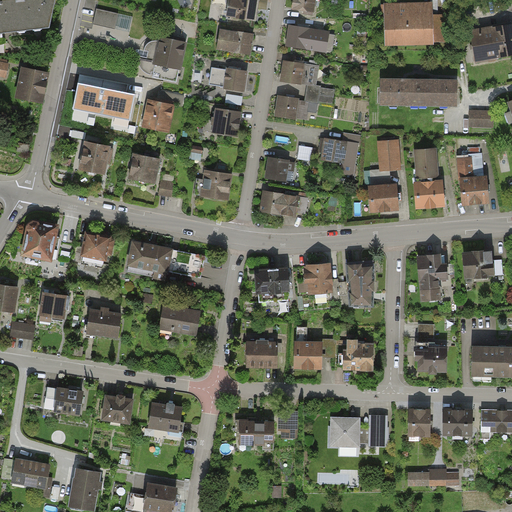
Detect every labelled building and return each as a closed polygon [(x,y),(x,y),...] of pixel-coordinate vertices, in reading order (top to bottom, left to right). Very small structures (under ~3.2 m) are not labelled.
[(0,0),(0,36),(48,30),(54,0),(0,0)] [(256,23),(258,2),(245,0),(228,0),(226,19),(256,23)] [(294,0),(293,8),(304,10),(314,11),(316,0),(294,0)] [(384,4),(385,47),(435,46),(435,42),(453,42),(452,12),(434,12),(434,3),(384,4)] [(119,14),(97,9),(94,25),(116,29),(119,14)] [(511,23),(469,32),(475,65),(511,58),(511,23)] [(305,30),(290,28),(287,46),(324,52),(327,34),(305,30)] [(250,56),(253,35),(219,31),(216,52),(250,56)] [(177,84),(185,43),(160,38),(159,41),(148,45),(142,55),(143,67),(152,76),(151,79),(177,84)] [(279,81),(308,86),(316,87),(320,66),(283,60),(279,81)] [(8,64),(0,62),(0,77),(6,79),(8,64)] [(246,92),(248,72),(211,67),(208,88),(246,92)] [(49,76),(21,69),(14,100),(42,106),(49,76)] [(457,80),(380,79),(380,107),(457,107),(457,80)] [(135,95),(79,84),(74,109),(130,120),(135,95)] [(306,101),(319,104),(333,106),(335,91),(316,87),(308,86),(306,101)] [(306,101),(277,97),(274,117),(308,123),(309,113),(317,115),(319,104),(306,101)] [(169,135),(174,106),(147,101),(141,130),(169,135)] [(239,139),(242,114),(214,110),(211,136),(239,139)] [(495,111),(469,111),(469,129),(495,129),(495,111)] [(73,130),(71,137),(85,140),(87,133),(73,130)] [(346,143),(323,139),(320,161),(342,165),(346,143)] [(401,171),(399,141),(377,143),(379,172),(401,171)] [(79,171),(105,176),(110,149),(84,143),(79,171)] [(29,154),(30,147),(19,145),(17,154),(28,156),(29,154)] [(314,149),(299,147),(297,160),(312,163),(314,149)] [(438,179),(436,150),(414,152),(416,181),(438,179)] [(457,156),(462,208),(489,205),(487,178),(484,178),(482,154),(457,156)] [(128,180),(155,185),(160,161),(133,155),(128,180)] [(280,161),(270,159),(267,177),(286,180),(289,162),(280,161)] [(229,203),(232,176),(204,172),(200,199),(229,203)] [(175,177),(162,174),(158,194),(171,197),(175,177)] [(442,181),(414,184),(416,211),(444,208),(442,181)] [(396,185),(368,187),(370,215),(398,213),(396,185)] [(299,198),(264,192),(261,211),(296,217),(299,198)] [(50,263),(57,227),(28,221),(21,257),(50,263)] [(105,264),(110,238),(86,233),(80,259),(105,264)] [(173,251),(132,242),(127,267),(168,276),(173,251)] [(206,257),(173,251),(168,276),(201,283),(206,257)] [(491,252),(463,254),(465,282),(494,280),(491,252)] [(445,255),(416,258),(421,303),(450,300),(445,255)] [(333,295),(330,264),(304,267),(307,297),(333,295)] [(373,309),(373,266),(351,266),(351,308),(373,309)] [(255,271),(256,296),(289,294),(288,269),(255,271)] [(18,290),(0,287),(0,312),(14,315),(18,290)] [(67,298),(42,294),(38,318),(63,322),(67,298)] [(163,308),(159,330),(197,336),(201,314),(163,308)] [(85,334),(116,339),(120,314),(89,309),(85,334)] [(420,322),(420,334),(435,333),(435,321),(420,322)] [(32,340),(34,327),(13,323),(10,337),(32,340)] [(323,341),(293,340),(293,367),(322,367),(323,341)] [(276,342),(247,342),(247,366),(276,366),(276,342)] [(341,343),(341,370),(374,370),(374,343),(341,343)] [(447,372),(447,346),(416,346),(416,371),(447,372)] [(511,346),(472,346),(472,376),(511,376),(511,346)] [(82,392),(45,386),(42,409),(79,415),(82,392)] [(133,399),(106,395),(102,420),(129,424),(133,399)] [(181,407),(151,403),(147,428),(177,433),(181,407)] [(432,409),(407,409),(407,438),(431,438),(432,409)] [(474,410),(443,410),(443,436),(474,437),(474,410)] [(297,411),(279,411),(279,439),(297,440),(297,411)] [(511,411),(482,411),(482,433),(511,433),(511,411)] [(388,416),(368,416),(368,447),(388,447),(388,416)] [(358,417),(329,417),(329,447),(358,447),(358,417)] [(274,419),(238,418),(237,447),(273,448),(274,419)] [(50,463),(15,459),(11,484),(46,489),(50,463)] [(449,470),(448,466),(435,466),(435,484),(461,483),(460,470),(449,470)] [(430,482),(430,467),(409,467),(409,482),(430,482)] [(100,472),(74,468),(69,507),(95,511),(100,472)] [(173,511),(177,488),(147,483),(142,511),(173,511)]
